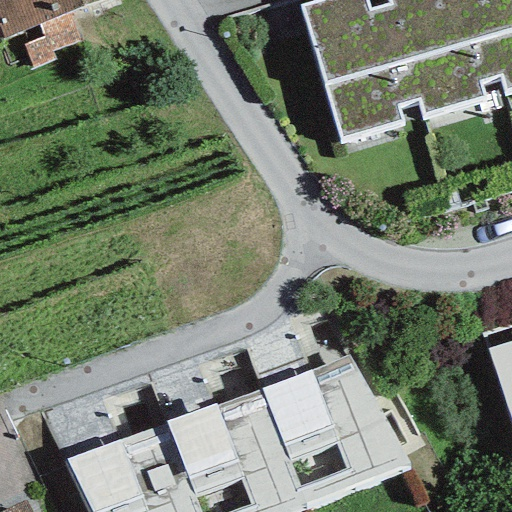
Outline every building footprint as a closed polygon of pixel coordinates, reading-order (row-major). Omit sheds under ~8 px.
[(0,0),(0,32),(2,38),(38,26),(70,13),(105,0),(0,0)] [(366,0),(303,0),(297,2),(340,145),(401,126),(395,106),(418,99),(424,120),(482,102),(476,82),(500,75),(506,94),(511,92),(511,0),(386,0),(387,2),(369,7),(366,0)] [(81,42),(70,13),(38,26),(44,39),(24,47),(33,69),(55,61),(52,54),(81,42)] [(511,341),(487,350),(511,423),(511,341)] [(348,356),(259,390),(299,504),(408,464),(348,356)] [(299,511),(303,511),(299,504),(259,390),(215,406),(214,404),(163,422),(196,511),(299,511)] [(88,511),(196,511),(163,422),(64,461),(88,511)] [(30,511),(25,500),(0,511),(30,511)]
